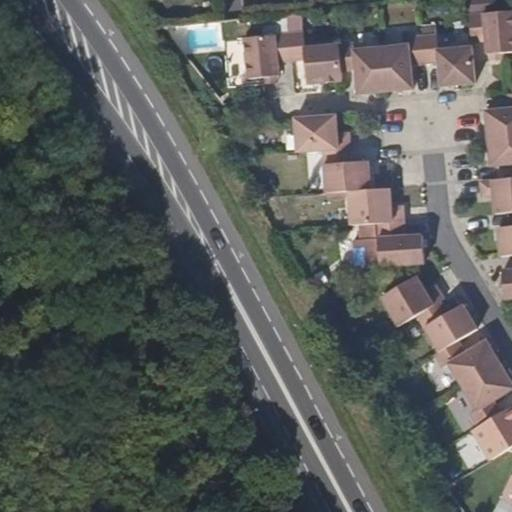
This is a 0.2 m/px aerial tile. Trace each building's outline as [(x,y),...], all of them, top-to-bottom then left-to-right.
[(511,48),(511,6),(469,11),(472,38),(486,36),(487,50),(489,50),(502,49),(511,48)] [(341,66),(339,40),(305,43),(304,28),(289,29),(292,56),(306,55),(307,80),(342,78),(341,66)] [(278,57),(292,56),(289,29),(245,33),(249,74),(266,73),(278,72),(280,72),(278,57)] [(436,32),(421,33),(424,61),(438,59),(441,83),(474,79),(475,79),(472,44),(438,46),(436,32)] [(424,61),(421,33),(408,34),(408,43),(381,45),(385,88),(413,86),(410,62),(424,61)] [(358,90),(385,88),(381,45),(354,46),(354,39),(339,40),(341,66),(356,65),(358,90)] [(484,106),(487,135),(511,132),(511,89),(509,90),(510,104),(484,106)] [(325,146),(350,145),(348,129),(337,130),(335,111),(294,115),(297,148),(325,146)] [(511,132),(487,135),(488,145),(489,162),(511,160),(511,132)] [(351,159),(350,145),(325,146),(327,189),(351,187),(371,186),(369,158),(351,159)] [(494,209),(511,207),(511,174),(480,177),(481,192),(493,191),(494,209)] [(391,185),(371,186),(351,187),(353,222),(362,221),(379,220),(403,218),(404,218),(403,203),(392,204),(391,185)] [(403,218),(379,220),(380,234),(363,236),(355,237),(357,267),(369,263),(425,259),(422,230),(405,232),(403,218)] [(380,234),(379,220),(362,221),(363,236),(380,234)] [(500,252),(511,251),(511,222),(497,224),(500,252)] [(511,266),(501,267),(504,295),(511,294),(511,266)] [(416,312),(441,297),(445,295),(437,282),(425,289),(415,274),(380,294),(397,324),(416,312)] [(448,309),(441,297),(416,312),(438,349),(458,337),(478,325),(463,300),(448,309)] [(461,384),(501,359),(487,337),(465,350),(458,337),(438,349),(434,351),(442,365),(448,361),(461,384)] [(470,410),(477,423),(501,409),(494,397),(511,385),(511,377),(501,359),(461,384),(475,407),(470,410)] [(511,401),(501,409),(477,423),(471,427),(489,457),(511,443),(511,401)] [(511,473),(500,494),(511,500),(511,473)]
